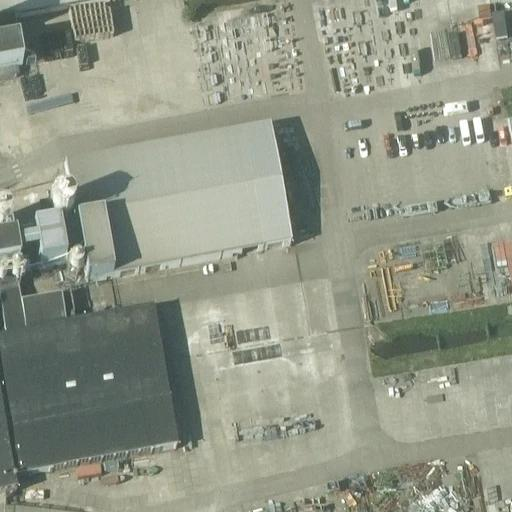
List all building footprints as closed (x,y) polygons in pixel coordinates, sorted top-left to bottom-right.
[(0,0),(0,72),(19,69),(23,68),(14,21),(124,0),(0,0)] [(0,118),(0,133),(2,142),(47,132),(42,109),(0,118)] [(106,281),(290,247),(270,130),(65,167),(68,181),(58,182),(62,206),(72,204),(77,228),(34,236),(41,273),(64,268),(64,267),(84,264),(84,268),(103,265),(106,281)] [(178,450),(154,311),(65,326),(60,299),(21,306),(15,272),(18,271),(14,246),(0,248),(0,296),(3,320),(0,322),(0,495),(16,493),(14,478),(178,450)] [(103,265),(84,268),(87,284),(106,281),(103,265)]
